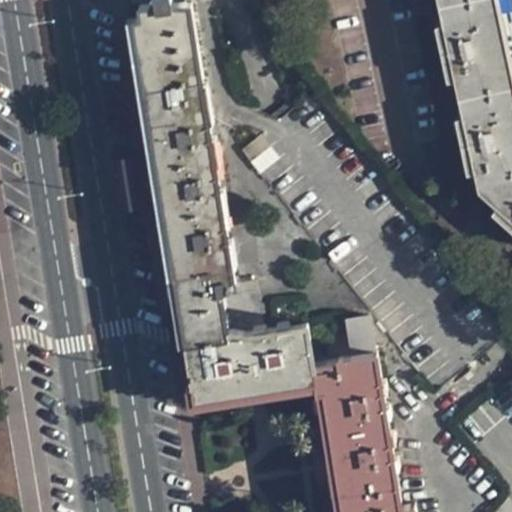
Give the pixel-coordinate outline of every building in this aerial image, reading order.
[(316,366),(315,358),(308,320),(249,329),(229,324),(224,285),(236,282),(204,81),(197,82),(187,10),(174,10),(172,0),(154,0),(139,3),(141,14),(133,16),(196,398),(317,378),(319,388),(323,387),(343,511),(417,511),(415,501),(402,502),(377,350),(375,350),(370,314),(348,317),(353,353),(337,355),(338,363),(316,366)] [(511,216),(511,63),(498,0),(438,0),(479,187),(511,216)] [(314,91),(295,106),(469,325),(486,311),(314,91)] [(261,133),(242,148),(433,392),(453,377),(261,133)] [(337,355),(315,358),(316,366),(338,363),(337,355)]
